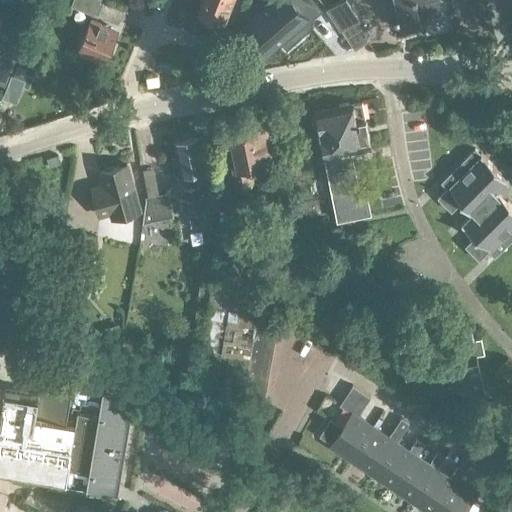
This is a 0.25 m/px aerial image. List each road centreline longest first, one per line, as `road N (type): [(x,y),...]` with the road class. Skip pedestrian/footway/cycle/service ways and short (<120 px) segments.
road 1 (residential): [(511,482),(325,356),(239,511)]
road 2 (residential): [(235,87),(357,70),(511,72)]
road 3 (residential): [(0,151),(130,111)]
